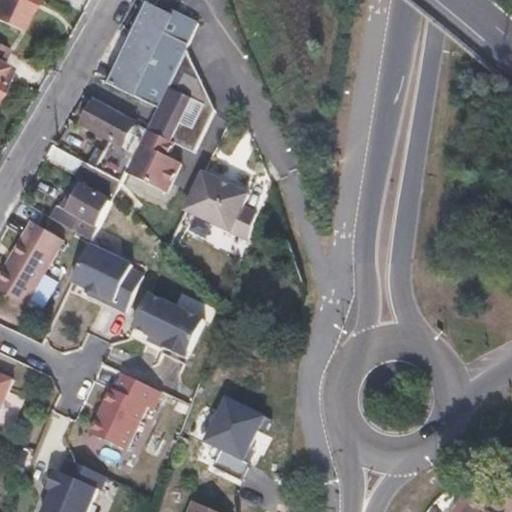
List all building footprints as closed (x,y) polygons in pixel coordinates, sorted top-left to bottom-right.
[(0,0),(0,21),(19,32),(34,0),(0,0)] [(152,7),(146,4),(108,85),(114,88),(152,7)] [(181,20),(152,7),(114,88),(159,110),(186,52),(196,30),(199,24),(183,17),(181,20)] [(0,84),(2,81),(11,77),(9,67),(2,64),(10,49),(0,44),(0,84)] [(186,52),(159,110),(149,130),(138,153),(127,177),(168,197),(182,167),(169,161),(175,147),(195,157),(216,113),(186,52)] [(95,103),(83,125),(112,140),(138,153),(149,130),(95,103)] [(138,153),(112,140),(98,168),(125,182),(127,177),(138,153)] [(55,145),(46,160),(77,176),(79,173),(119,194),(120,191),(125,182),(98,168),(55,145)] [(248,196),(203,176),(185,214),(244,240),(256,215),(242,209),(248,196)] [(78,203),(71,199),(66,209),(91,221),(84,235),(96,242),(115,202),(85,188),(78,203)] [(65,240),(32,224),(0,291),(32,308),(65,240)] [(89,255),(76,280),(116,300),(114,304),(128,311),(140,288),(89,255)] [(150,294),(136,324),(168,340),(166,344),(189,356),(203,328),(150,294)] [(114,385),(105,402),(108,403),(103,415),(100,413),(92,430),(128,448),(149,403),(155,406),(164,389),(126,371),(118,387),(114,385)] [(0,414),(15,380),(0,373),(0,414)] [(264,415),(224,396),(203,441),(243,460),(264,415)] [(62,472),(56,470),(49,487),(54,490),(50,500),(44,511),(89,511),(99,486),(102,488),(108,474),(77,460),(68,456),(62,472)] [(54,490),(49,487),(45,498),(50,500),(54,490)]
